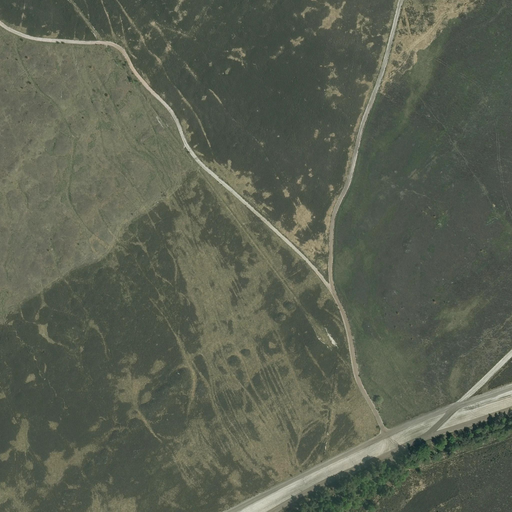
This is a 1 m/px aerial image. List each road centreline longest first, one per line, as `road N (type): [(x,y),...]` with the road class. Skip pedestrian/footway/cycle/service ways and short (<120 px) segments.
road 1 (unknown): [(333,291),(189,153),(171,114),(138,81),(121,49),(36,40),(0,26)]
road 2 (unknown): [(333,291),(334,217),(401,0)]
road 3 (track): [(359,511),(404,469),(511,439)]
road 4 (unknown): [(384,432),(358,379),(333,291)]
